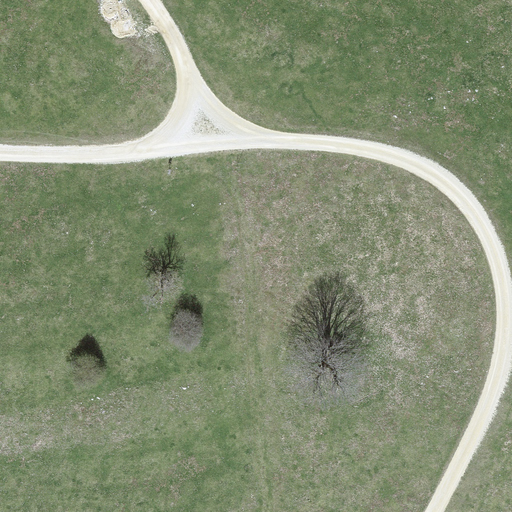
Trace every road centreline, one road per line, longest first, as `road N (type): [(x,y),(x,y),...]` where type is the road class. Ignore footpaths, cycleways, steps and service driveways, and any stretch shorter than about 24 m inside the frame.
road 1 (track): [(511,278),(493,224),(462,185),(434,166),(390,148),(264,141)]
road 2 (track): [(151,151),(264,141),(190,79),(148,0)]
road 3 (track): [(444,511),(511,356)]
road 4 (track): [(0,152),(151,151)]
